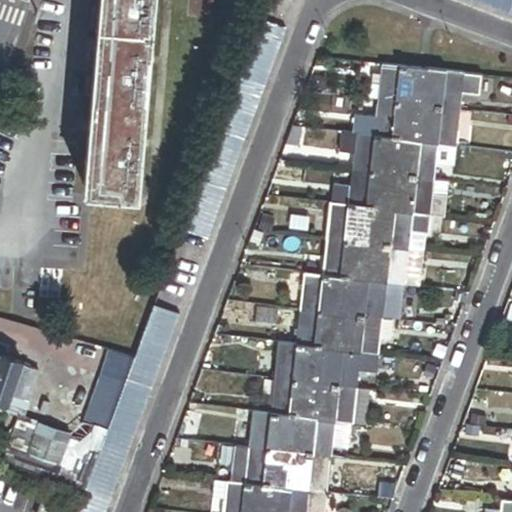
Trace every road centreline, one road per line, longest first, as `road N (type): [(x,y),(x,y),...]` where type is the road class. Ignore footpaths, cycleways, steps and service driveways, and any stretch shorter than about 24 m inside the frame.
road 1 (residential): [(511,42),(403,0),(320,0),(129,511)]
road 2 (residential): [(511,224),(408,511)]
road 3 (unknown): [(0,164),(68,42),(76,0)]
